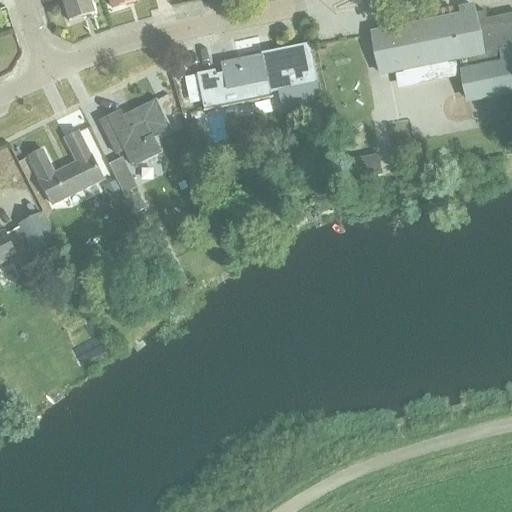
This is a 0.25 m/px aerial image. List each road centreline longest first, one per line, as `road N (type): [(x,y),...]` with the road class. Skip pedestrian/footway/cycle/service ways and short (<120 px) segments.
road 1 (unclassified): [(290,511),(387,458),(511,426)]
road 2 (residential): [(49,74),(106,50),(222,24)]
